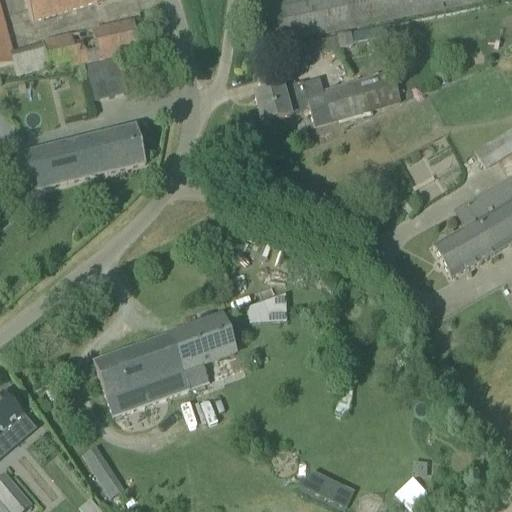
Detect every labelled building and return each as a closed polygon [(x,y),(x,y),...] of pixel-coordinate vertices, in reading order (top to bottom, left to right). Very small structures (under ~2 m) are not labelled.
[(24,0),(32,25),(112,0),(24,0)] [(257,50),(503,0),(299,0),(249,10),(257,50)] [(0,68),(14,65),(0,13),(0,68)] [(71,70),(139,54),(133,23),(11,52),(17,77),(52,69),(52,70),(71,66),(71,70)] [(387,28),(286,48),(289,61),(310,56),(390,39),(387,28)] [(118,62),(84,70),(93,105),(127,97),(118,62)] [(282,91),(282,90),(253,98),(261,127),(290,119),(308,114),(313,131),(400,105),(390,75),(322,95),(320,89),(309,92),(307,88),(305,88),(304,86),(302,87),(302,85),(282,91)] [(135,130),(11,160),(20,197),(144,167),(135,130)] [(484,171),(511,153),(511,132),(474,156),(484,171)] [(265,191),(274,187),(269,173),(259,177),(265,191)] [(511,180),(465,208),(475,225),(431,251),(450,282),(511,245),(511,180)] [(399,204),(389,192),(364,212),(374,225),(399,204)] [(284,297),(244,312),(249,327),(286,325),(284,297)] [(92,366),(112,421),(208,387),(201,368),(234,356),(221,320),(92,366)] [(0,459),(34,431),(22,416),(20,418),(2,397),(0,399),(0,459)] [(95,451),(83,459),(110,499),(122,491),(95,451)] [(426,480),(426,465),(413,465),(413,480),(426,480)] [(0,503),(7,511),(27,511),(31,509),(4,477),(0,479),(0,503)] [(406,511),(411,511),(429,496),(413,480),(394,498),(406,511)]
